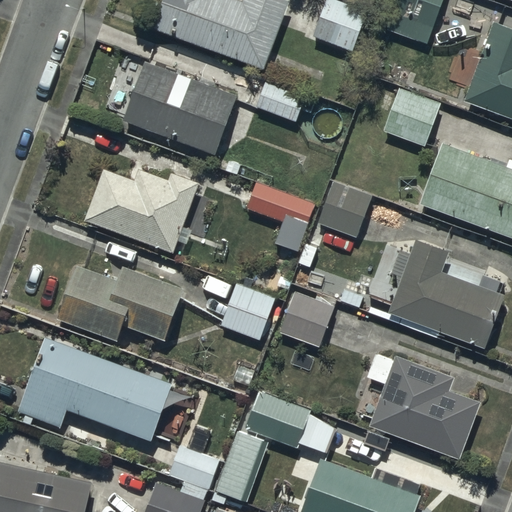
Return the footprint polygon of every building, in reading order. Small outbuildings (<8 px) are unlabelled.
[(167,0),(156,30),(266,73),(292,7),(274,0),(245,0),(244,4),(232,0),(167,0)] [(370,14),(336,0),(329,0),(315,36),(354,52),(370,14)] [(446,0),(399,0),(388,31),(429,47),(446,0)] [(511,29),(496,23),(467,103),(511,119),(511,29)] [(241,99),(147,64),(126,121),(220,155),(241,99)] [(329,109),(267,84),(257,107),(297,124),(303,110),(325,119),(329,109)] [(443,105),(401,89),(385,131),(427,147),(443,105)] [(511,161),(509,169),(446,145),(423,207),(511,239),(511,161)] [(136,180),(106,170),(88,222),(178,253),(181,244),(188,247),(193,232),(185,229),(201,185),(172,175),(170,183),(139,172),(136,180)] [(373,197),(334,183),(319,224),(358,239),(373,197)] [(317,205),(257,184),(247,212),(283,225),(276,246),(300,255),(304,243),(322,249),(328,232),(309,226),(317,205)] [(388,284),(400,288),(390,315),(403,320),(401,327),(438,340),(441,333),(488,350),(508,297),(444,274),(451,255),(417,242),(413,253),(401,249),(388,284)] [(121,283),(79,268),(59,323),(121,345),(126,329),(168,344),(187,290),(126,268),(121,283)] [(277,298),(237,284),(222,327),(262,341),(277,298)] [(336,308),(296,293),(280,333),(321,348),(336,308)] [(173,386),(46,340),(20,413),(63,428),(69,411),(153,441),(173,386)] [(367,380),(389,388),(374,430),(462,462),(483,404),(454,394),(458,380),(399,359),(398,363),(376,355),(367,380)] [(262,392),(247,430),(299,449),(314,411),(262,392)] [(267,443),(240,433),(218,492),(245,502),(267,443)] [(219,460),(181,447),(171,475),(210,489),(219,460)] [(323,462),(305,511),(418,511),(424,498),(419,496),(422,486),(377,470),(373,480),(323,462)] [(0,471),(0,511),(87,511),(93,486),(1,466),(0,471)] [(203,511),(207,501),(156,484),(147,511),(203,511)]
